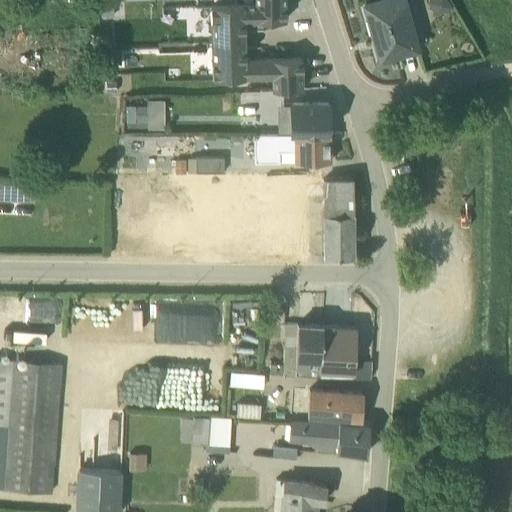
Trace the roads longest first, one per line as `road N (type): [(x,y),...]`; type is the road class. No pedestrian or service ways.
road 1 (residential): [(391,277),(0,274)]
road 2 (residential): [(374,511),(391,277)]
road 3 (residential): [(391,277),(361,107)]
road 4 (unclassified): [(361,107),(511,71)]
